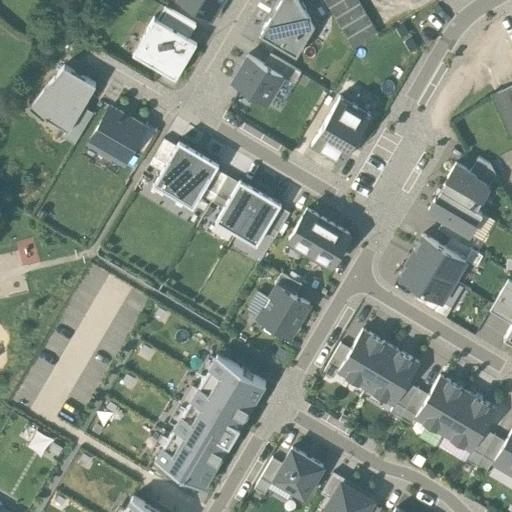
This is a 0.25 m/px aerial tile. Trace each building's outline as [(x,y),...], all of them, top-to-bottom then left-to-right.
[(181,0),(212,18),(222,0),(181,0)] [(277,0),(258,35),(300,57),(319,23),(304,0),(277,0)] [(360,0),(326,0),(353,47),(379,33),(360,0)] [(165,5),(158,18),(189,36),(196,23),(165,5)] [(147,43),(140,56),(176,78),(197,41),(189,36),(158,18),(154,16),(140,39),(147,43)] [(132,47),(147,23),(139,18),(125,43),(132,47)] [(248,54),(234,79),(268,99),(283,74),(248,54)] [(52,115),(79,72),(64,63),(28,105),(45,117),(47,114),(52,115)] [(83,105),(97,84),(79,72),(52,115),(69,127),(83,105)] [(511,84),(489,95),(510,138),(511,137),(511,84)] [(340,95),(311,143),(342,161),(370,113),(340,95)] [(111,102),(88,143),(100,150),(98,152),(111,160),(113,157),(125,164),(133,150),(149,123),(111,102)] [(93,111),(83,105),(69,127),(64,136),(75,142),(93,111)] [(142,155),(158,129),(149,123),(133,150),(142,155)] [(162,170),(178,143),(165,136),(150,162),(162,170)] [(219,161),(180,139),(178,143),(162,170),(156,181),(195,203),(200,194),(215,167),(219,161)] [(477,157),(470,170),(487,180),(489,184),(495,173),(491,164),(477,157)] [(470,170),(456,161),(447,176),(448,177),(441,188),(474,208),(480,198),(483,200),(490,187),(489,184),(487,180),(470,170)] [(212,201),(228,174),(215,167),(200,194),(212,201)] [(225,208),(241,182),(228,174),(212,201),(225,208)] [(225,208),(218,218),(238,230),(262,190),(243,179),(241,182),(225,208)] [(474,208),(441,188),(435,198),(434,197),(428,209),(443,218),(469,233),(481,212),(474,208)] [(262,190),(238,230),(257,241),(263,231),(279,205),(281,202),(262,190)] [(307,204),(286,242),(309,255),(330,217),(307,204)] [(276,239),(291,212),(279,205),(263,231),(276,239)] [(496,221),(481,212),(469,233),(473,236),(484,242),(496,221)] [(330,217),(309,255),(332,268),(353,230),(330,217)] [(469,233),(443,218),(437,228),(451,236),(467,246),(473,236),(469,233)] [(445,247),(422,233),(410,253),(458,282),(470,262),(445,247)] [(467,246),(451,236),(445,247),(470,262),(475,265),(481,254),(467,246)] [(458,282),(410,253),(397,274),(421,288),(446,303),(458,282)] [(275,281),(277,283),(295,294),(302,283),(281,271),(275,281)] [(491,310),(511,321),(511,282),(508,281),(495,303),(491,310)] [(285,332),(291,335),(310,302),(295,294),(277,283),(258,316),(285,332)] [(446,303),(421,288),(415,298),(445,316),(451,306),(446,303)] [(353,348),(340,370),(368,386),(392,343),(365,328),(353,348)] [(340,370),(353,348),(342,341),(323,371),(335,378),(340,370)] [(392,343),(368,386),(395,401),(406,382),(419,359),(392,343)] [(288,351),(279,346),(273,357),(282,362),(288,351)] [(217,353),(197,387),(245,415),(265,381),(217,353)] [(409,377),(428,388),(437,372),(419,361),(409,377)] [(429,396),(417,416),(445,432),(469,389),(441,374),(429,396)] [(401,419),(418,389),(406,382),(395,401),(389,412),(401,419)] [(197,387),(176,422),(224,450),(245,415),(197,387)] [(417,416),(429,396),(418,389),(401,419),(412,425),(417,416)] [(469,389),(445,432),(474,448),(485,428),(497,406),(469,389)] [(176,422),(154,458),(202,486),(224,450),(176,422)] [(511,427),(505,440),(493,461),(511,471),(511,427)] [(495,434),(485,428),(474,448),(467,460),(477,465),(495,434)] [(493,461),(505,440),(495,434),(477,465),(488,472),(493,461)] [(281,462),(272,479),(305,498),(324,464),(291,445),(281,462)] [(272,479),(281,462),(272,457),(256,488),(265,493),(272,479)] [(330,497),(341,476),(334,472),(322,492),(330,497)] [(330,497),(321,511),(369,511),(373,505),(378,497),(341,476),(330,497)] [(157,511),(132,497),(123,511),(157,511)]
